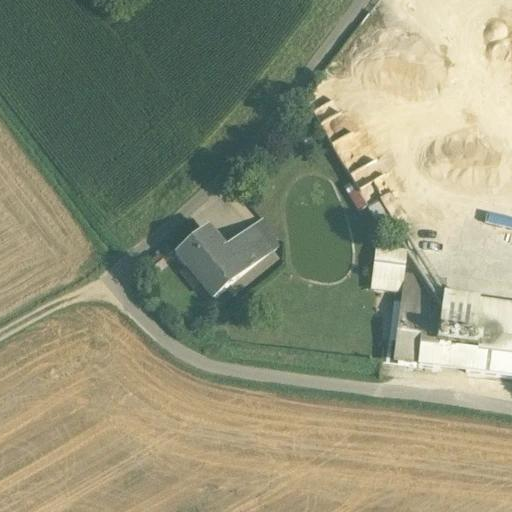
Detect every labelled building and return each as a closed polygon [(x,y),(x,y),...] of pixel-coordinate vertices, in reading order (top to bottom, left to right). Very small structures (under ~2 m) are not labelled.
[(253,234),(225,256),(244,279),(272,256),(253,234)] [(221,260),(202,236),(174,259),(184,271),(188,267),(216,301),(244,279),(225,256),(221,260)] [(401,257),(378,254),(375,278),(399,281),(401,257)] [(446,286),(407,281),(397,367),(417,370),(435,372),(444,302),(446,286)] [(511,309),(444,302),(435,372),(511,380),(511,309)]
